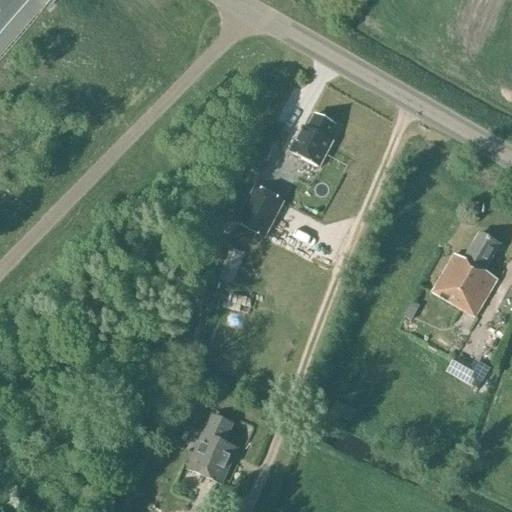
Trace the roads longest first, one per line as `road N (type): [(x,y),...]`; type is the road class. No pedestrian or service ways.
road 1 (unclassified): [(0,270),(248,11)]
road 2 (tertiary): [(511,159),(248,11)]
